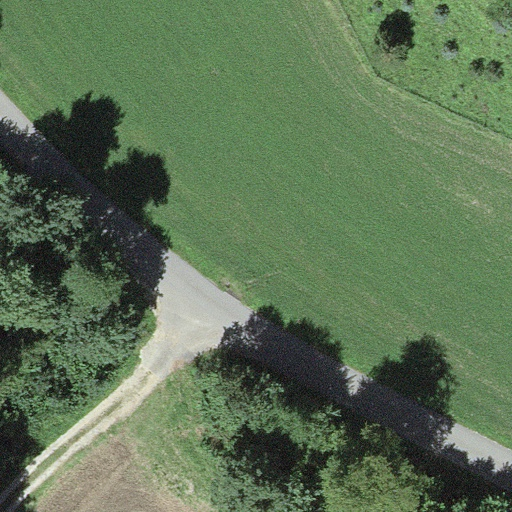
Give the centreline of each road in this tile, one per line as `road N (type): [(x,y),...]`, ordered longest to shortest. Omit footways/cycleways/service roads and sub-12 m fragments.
road 1 (unclassified): [(511,475),(412,427),(194,300),(46,174),(0,119)]
road 2 (track): [(5,511),(194,300)]
